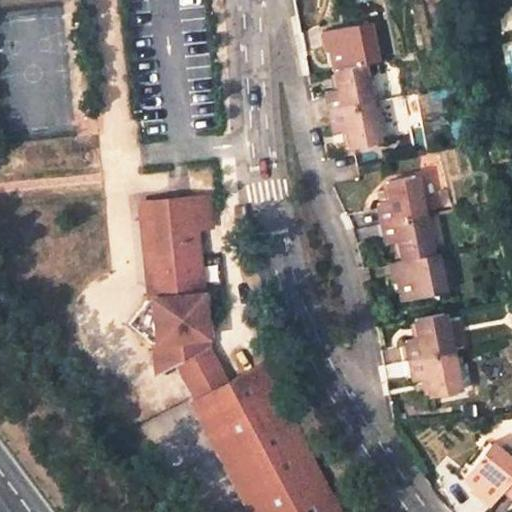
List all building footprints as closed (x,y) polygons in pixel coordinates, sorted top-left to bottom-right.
[(376,60),(368,22),(320,32),(324,51),(329,50),(332,69),(363,63),(376,60)] [(332,69),(336,89),(324,92),(328,112),(371,103),(363,63),(332,69)] [(371,103),(328,112),(332,132),(346,128),(351,149),(379,142),(371,103)] [(493,143),(496,155),(505,153),(501,142),(493,143)] [(423,216),(415,175),(385,181),(389,201),(376,203),(380,224),(423,216)] [(179,202),(140,203),(141,221),(154,221),(156,271),(161,271),(161,284),(142,284),(143,300),(140,300),(119,322),(141,343),(144,343),(145,372),(162,365),(197,349),(194,231),(209,231),(208,201),(192,202),(192,209),(179,209),(179,202)] [(383,244),(396,241),(401,261),(432,254),(423,216),(380,224),(383,244)] [(154,221),(141,221),(142,284),(161,284),(161,271),(156,271),(154,221)] [(401,302),(444,292),(436,254),(432,254),(401,261),(389,263),(392,282),(396,281),(401,302)] [(417,337),(404,340),(408,361),(451,353),(443,314),(413,320),(417,337)] [(197,349),(162,365),(180,404),(215,389),(197,349)] [(428,396),(459,391),(451,353),(408,361),(412,380),(425,378),(428,396)] [(215,389),(180,404),(228,511),(311,511),(248,373),(215,389)] [(494,445),(511,456),(511,438),(502,432),(494,445)] [(511,479),(511,460),(490,443),(461,476),(479,489),(475,493),(491,505),(503,490),(511,479)] [(511,479),(503,490),(511,497),(511,479)]
